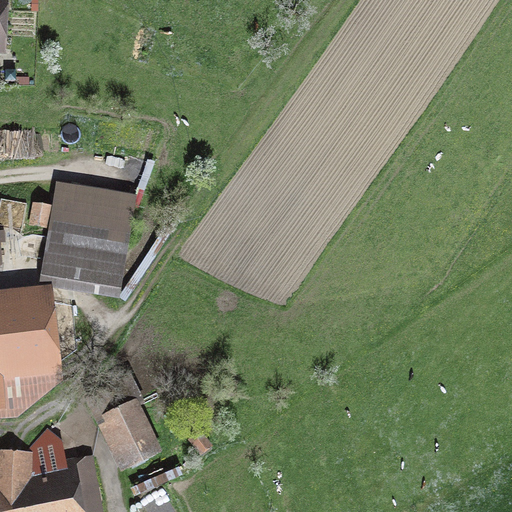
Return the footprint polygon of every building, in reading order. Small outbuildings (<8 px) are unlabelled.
[(116,288),(130,204),(57,193),(44,276),(116,288)] [(0,418),(14,418),(55,382),(47,303),(0,307),(0,418)] [(105,424),(125,465),(152,452),(132,411),(105,424)] [(55,426),(27,456),(0,452),(0,511),(101,511),(91,458),(46,467),(49,479),(32,483),(30,472),(64,434),(55,426)] [(175,511),(166,488),(142,498),(147,511),(175,511)]
